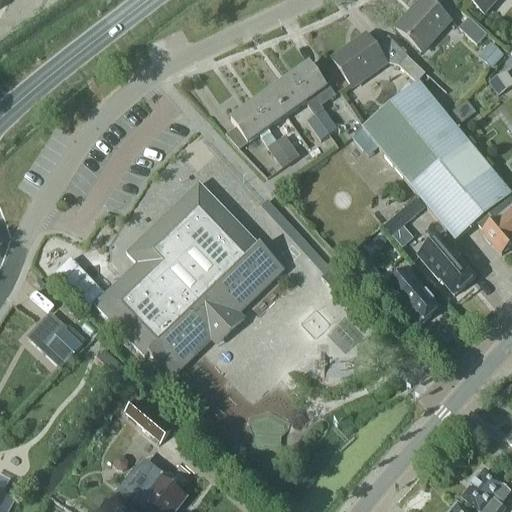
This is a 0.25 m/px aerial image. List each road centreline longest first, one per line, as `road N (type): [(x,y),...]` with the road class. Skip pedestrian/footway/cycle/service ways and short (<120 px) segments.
road 1 (unclassified): [(0,291),(26,232),(112,107),(159,72),(307,0)]
road 2 (tertiary): [(360,511),(509,346)]
road 3 (primary): [(0,121),(149,0)]
